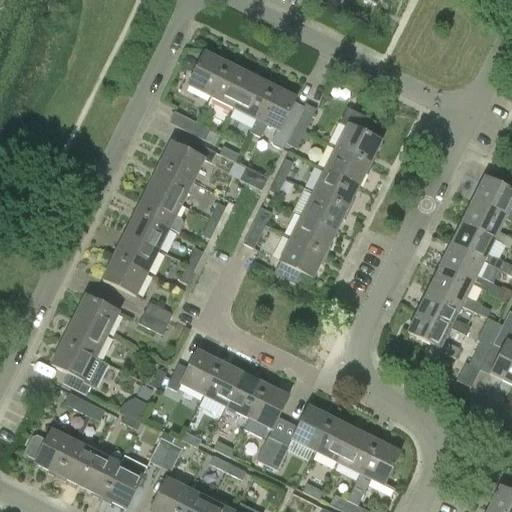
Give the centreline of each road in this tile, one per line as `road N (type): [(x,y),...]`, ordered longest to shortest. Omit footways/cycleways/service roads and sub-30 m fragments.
road 1 (residential): [(0,386),(190,0)]
road 2 (residential): [(354,370),(475,117)]
road 3 (residential): [(224,0),(475,117)]
road 4 (residential): [(354,370),(334,377),(306,370),(216,324),(211,302),(229,265)]
